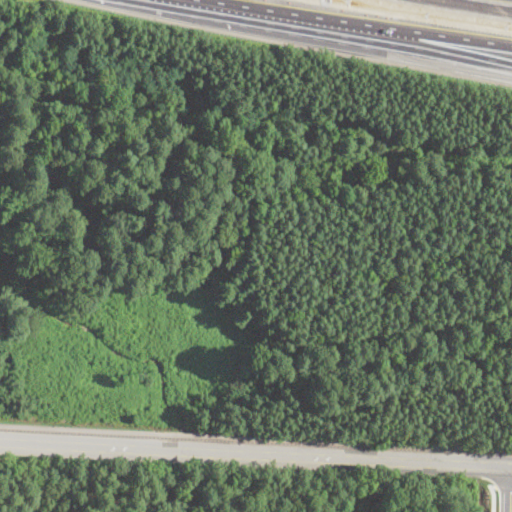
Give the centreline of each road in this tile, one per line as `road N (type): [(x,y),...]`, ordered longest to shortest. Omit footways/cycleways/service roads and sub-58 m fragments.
road 1 (residential): [(0,444),(511,465)]
road 2 (motorway): [(295,22),(511,70)]
road 3 (motorway): [(295,22),(511,53)]
road 4 (motorway): [(169,0),(295,22)]
